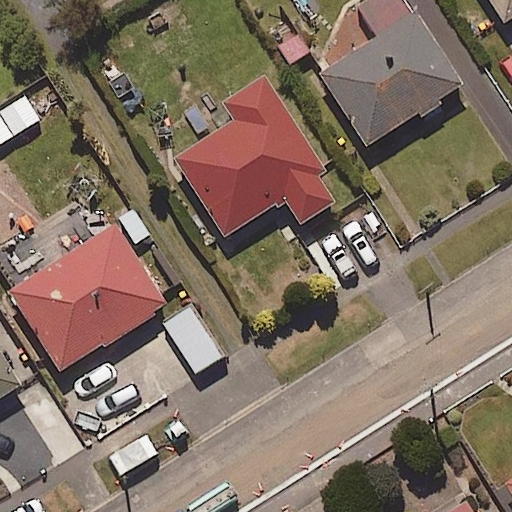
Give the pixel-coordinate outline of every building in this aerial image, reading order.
[(462,90),(401,0),(376,0),(359,12),(380,43),(318,85),(366,155),(462,90)] [(511,25),(511,0),(484,0),(504,31),(511,25)] [(343,205),(265,84),(223,112),(234,128),(173,168),(223,245),(283,207),(300,233),(343,205)] [(0,148),(39,124),(25,101),(0,116),(0,148)] [(167,314),(117,233),(10,298),(60,379),(167,314)] [(223,361),(191,309),(164,326),(195,378),(223,361)] [(0,404),(21,392),(0,358),(0,404)]
